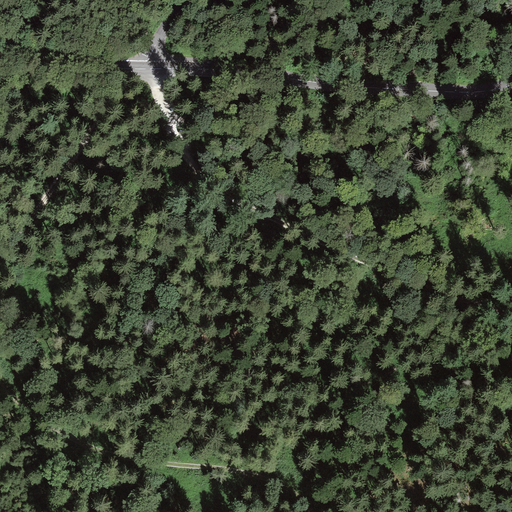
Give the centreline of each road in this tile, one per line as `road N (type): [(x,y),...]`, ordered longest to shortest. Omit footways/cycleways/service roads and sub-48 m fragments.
road 1 (track): [(511,314),(354,259),(244,206),(189,162),(142,67)]
road 2 (tertiary): [(142,67),(437,91),(511,83)]
road 3 (track): [(313,511),(287,488),(244,472),(100,451),(17,402),(0,380)]
road 4 (track): [(0,265),(142,67)]
road 5 (tertiary): [(0,41),(70,63),(142,67)]
